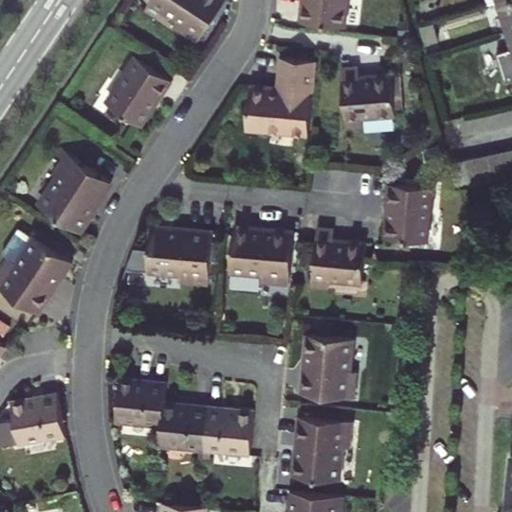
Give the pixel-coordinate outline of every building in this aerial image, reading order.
[(229,0),(159,0),(183,17),(179,23),(201,39),(229,0)] [(350,0),(305,0),(304,13),(349,17),(350,0)] [(511,0),(499,0),(498,0),(508,30),(511,28),(511,0)] [(180,75),(139,46),(125,66),(130,69),(112,95),(145,118),(164,92),(167,94),(180,75)] [(250,127),(299,132),(313,134),(320,60),(319,59),(301,57),(287,56),(285,76),(284,88),(255,85),(250,127)] [(366,63),(348,64),(351,120),(368,119),(367,112),(400,110),(400,106),(398,71),(366,73),(366,63)] [(405,70),(398,71),(400,106),(407,106),(405,70)] [(112,175),(65,141),(60,148),(64,151),(53,167),(59,171),(41,196),(82,226),(93,210),(89,207),(112,175)] [(511,154),(510,147),(496,150),(503,177),(511,174),(511,154)] [(496,150),(483,153),(489,180),(503,177),(496,150)] [(483,153),(468,156),(474,183),(489,180),(483,153)] [(474,183),(468,156),(454,159),(459,187),(467,185),(474,183)] [(394,198),(394,204),(391,230),(432,233),(435,202),(440,202),(441,191),(441,181),(394,177),(392,198),(394,198)] [(218,231),(156,221),(149,266),(184,272),(183,277),(210,281),(218,231)] [(227,267),(260,273),(259,278),(286,282),(293,232),(282,231),(234,224),(227,267)] [(0,266),(0,281),(37,306),(73,256),(36,229),(33,233),(21,225),(3,250),(9,254),(0,266)] [(314,285),(330,286),(331,280),(364,283),(368,243),(335,240),(336,231),(319,229),(318,247),(314,285)] [(353,333),(308,328),(306,347),(312,347),(310,360),(305,359),(302,387),(355,393),(358,368),(350,367),(353,333)] [(166,396),(168,378),(122,371),(116,417),(163,424),(166,396)] [(55,389),(11,401),(22,444),(66,433),(55,389)] [(166,396),(163,424),(161,442),(205,448),(210,402),(166,396)] [(205,448),(229,451),(251,453),(255,409),(220,404),(210,402),(205,448)] [(339,481),(341,462),(343,448),(351,449),(354,423),(301,417),(298,443),(305,444),(303,457),(297,456),(295,477),(302,478),(339,481)] [(345,511),(347,495),(300,490),(297,511),(345,511)] [(199,503),(163,499),(161,511),(204,511),(206,504),(199,503)]
